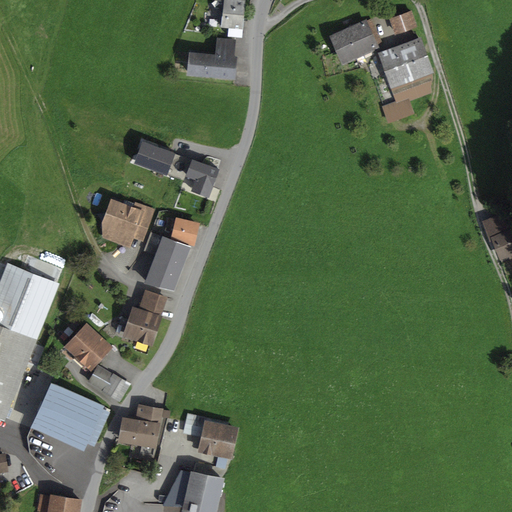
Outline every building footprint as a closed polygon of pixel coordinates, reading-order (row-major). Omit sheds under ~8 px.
[(222,15),(221,15),(220,27),(228,28),(243,29),(245,0),(213,0),(214,0),(224,1),(222,15)] [(411,10),(389,18),(395,34),(417,27),(411,10)] [(366,19),(329,35),(342,65),(380,48),(379,46),(383,44),(371,19),(367,20),(366,19)] [(243,29),(228,28),(227,37),(242,38),(243,29)] [(420,36),(377,52),(378,53),(375,54),(377,60),(380,59),(395,101),(396,103),(408,98),(410,101),(433,93),(430,86),(434,78),(432,73),(434,73),(420,36)] [(215,54),(189,52),(187,75),(235,79),(237,56),(234,56),(236,39),(217,38),(215,54)] [(395,101),(382,106),(388,123),(414,114),(410,101),(408,98),(396,103),(395,101)] [(172,153),(143,143),(136,162),(165,172),(172,153)] [(193,160),(172,153),(165,172),(186,180),(187,175),(193,160)] [(217,169),(193,160),(187,175),(197,179),(193,190),(208,196),(217,169)] [(133,207),(110,198),(101,222),(102,238),(129,248),(133,237),(143,241),(155,209),(135,201),(133,207)] [(497,215),(482,221),(490,241),(492,241),(501,263),(511,258),(511,231),(511,229),(497,215)] [(199,223),(176,217),(170,238),(194,244),(199,223)] [(190,247),(162,237),(144,283),(174,291),(190,247)] [(60,283),(7,262),(0,279),(0,325),(37,340),(60,283)] [(167,297),(144,289),(138,308),(132,306),(127,320),(120,317),(115,334),(152,346),(162,316),(161,315),(167,297)] [(86,322),(64,346),(91,371),(113,347),(86,322)] [(0,325),(0,420),(4,422),(37,340),(0,325)] [(130,384),(98,364),(87,382),(119,402),(130,384)] [(104,405),(51,381),(30,427),(84,451),(87,443),(103,409),(104,405)] [(135,419),(122,416),(117,442),(155,449),(162,408),(138,404),(135,419)] [(110,412),(103,409),(87,443),(95,447),(110,412)] [(170,411),(163,410),(162,417),(169,418),(170,411)] [(229,422),(188,413),(183,433),(201,437),(198,451),(233,459),(240,427),(228,424),(229,422)] [(0,473),(9,472),(6,453),(0,454),(0,473)] [(216,511),(224,478),(190,471),(182,511),(188,511),(216,511)] [(42,511),(46,511),(50,496),(40,494),(37,511),(42,511)] [(50,494),(50,496),(46,511),(79,511),(82,499),(50,494)]
